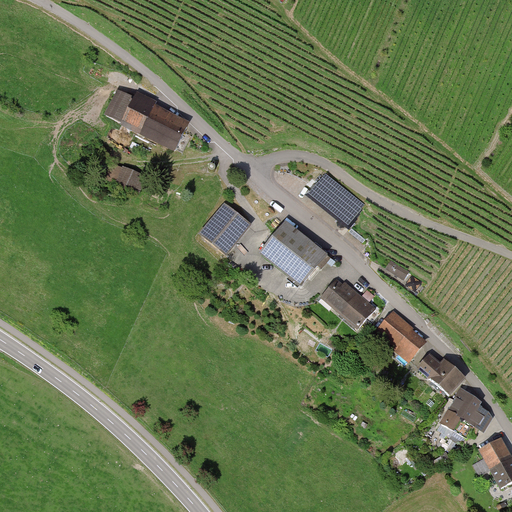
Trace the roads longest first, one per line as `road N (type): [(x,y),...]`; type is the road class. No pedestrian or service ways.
road 1 (residential): [(251,168),(448,348),(511,434)]
road 2 (track): [(284,15),(511,206)]
road 3 (unclassified): [(511,257),(411,217),(312,159),(251,168)]
road 4 (unclassified): [(37,0),(123,53),(251,168)]
road 5 (primary): [(0,338),(117,425),(198,511)]
